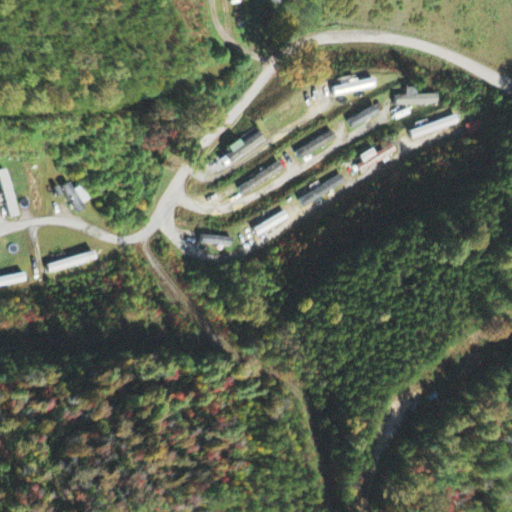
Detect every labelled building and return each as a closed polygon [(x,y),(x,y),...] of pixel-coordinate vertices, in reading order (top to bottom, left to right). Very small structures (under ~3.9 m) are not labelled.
[(330,90),(333,100),(374,89),(372,79),(330,90)] [(404,98),(394,98),(394,108),(436,106),(436,96),(415,97),(414,90),(403,90),(404,98)] [(347,122),(351,130),(379,117),(375,109),(347,122)] [(264,141),(259,134),(242,146),(238,141),(227,150),(230,154),(220,161),(226,169),(264,141)] [(294,152),(298,160),(336,143),(332,135),(294,152)] [(396,156),(392,147),(375,155),(372,150),(357,157),(361,164),(357,167),(360,174),(396,156)] [(35,213),(44,211),(31,163),(22,166),(35,213)] [(283,174),(279,165),(237,189),(242,197),(283,174)] [(17,218),(6,171),(0,172),(0,184),(9,220),(17,218)] [(305,207),(345,186),(341,178),(300,199),(305,207)] [(81,187),(71,191),(69,185),(63,187),(74,215),(84,211),(81,205),(87,202),(81,187)] [(288,221),(283,213),(252,231),(257,239),(288,221)] [(201,247),(230,248),(231,239),(201,238),(201,247)] [(46,267),(49,276),(95,262),(92,254),(46,267)] [(0,289),(25,284),(24,275),(0,279),(0,289)]
